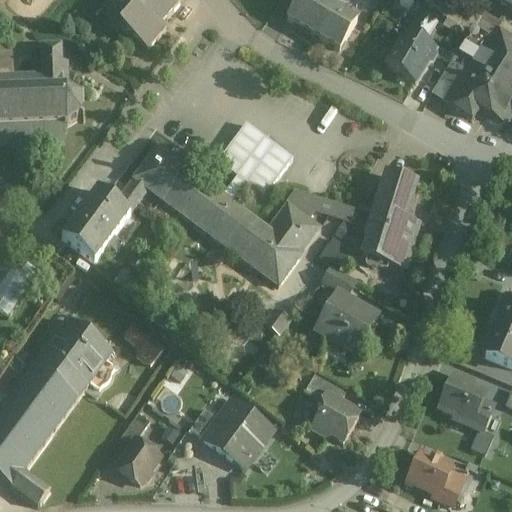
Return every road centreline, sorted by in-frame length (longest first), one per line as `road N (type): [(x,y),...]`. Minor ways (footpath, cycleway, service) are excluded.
road 1 (residential): [(502,156),(472,202),(383,450),(325,506),(295,511)]
road 2 (residential): [(207,2),(258,42),(459,151),(502,156)]
road 3 (residential): [(0,203),(40,226),(207,2)]
